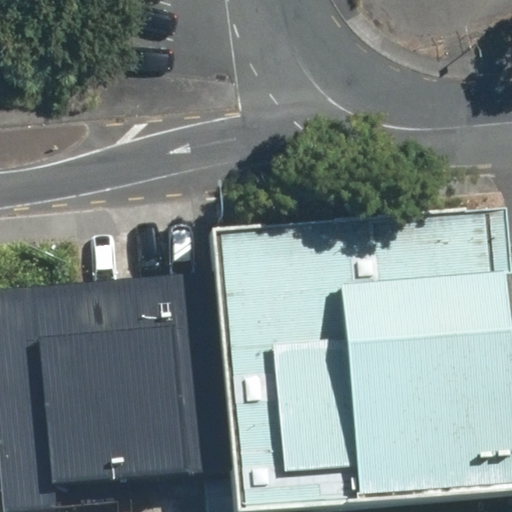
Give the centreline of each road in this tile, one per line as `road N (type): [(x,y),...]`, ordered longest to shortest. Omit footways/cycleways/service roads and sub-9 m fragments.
road 1 (unclassified): [(329,106),(263,135),(0,191)]
road 2 (unclassified): [(511,121),(416,130),(364,125),(329,106)]
